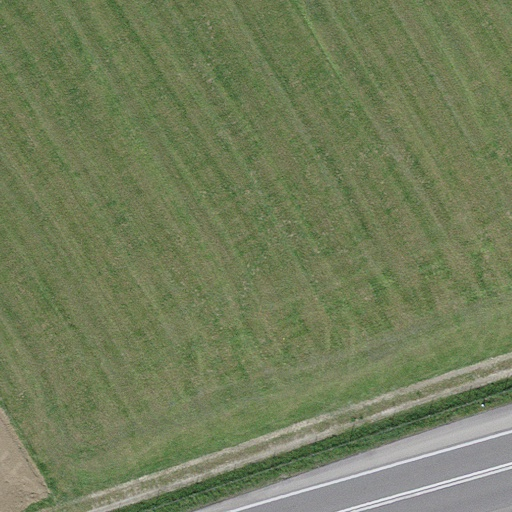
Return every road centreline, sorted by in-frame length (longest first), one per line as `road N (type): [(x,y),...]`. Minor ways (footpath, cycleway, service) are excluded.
road 1 (track): [(511,363),(64,511)]
road 2 (motorway): [(511,459),(385,511)]
